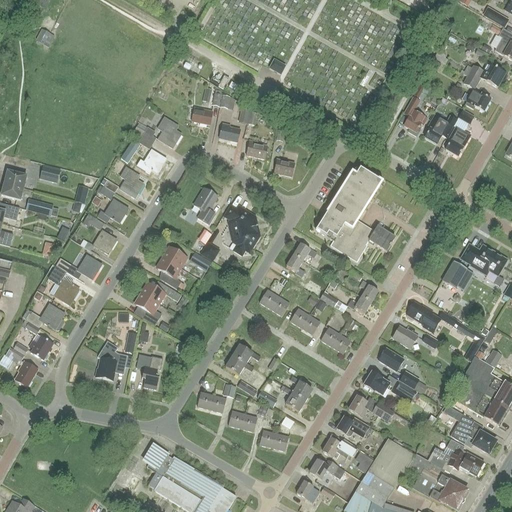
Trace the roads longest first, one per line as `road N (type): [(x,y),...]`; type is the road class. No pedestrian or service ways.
road 1 (unclassified): [(297,213),(209,158),(189,162),(68,359),(60,389),(69,413)]
road 2 (unclassified): [(273,496),(457,200)]
road 3 (unclassified): [(162,432),(297,213)]
road 4 (unclassified): [(297,213),(348,141),(457,200)]
road 5 (unclassified): [(273,496),(162,432)]
